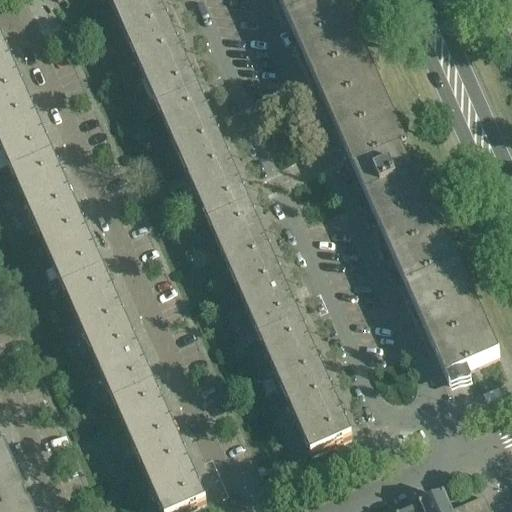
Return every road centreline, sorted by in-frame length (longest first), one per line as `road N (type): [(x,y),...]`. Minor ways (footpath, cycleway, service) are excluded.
road 1 (residential): [(240,511),(30,36),(0,22)]
road 2 (residential): [(193,0),(374,408),(393,419),(447,423)]
road 3 (residential): [(447,423),(257,0)]
road 4 (secondary): [(511,211),(418,0)]
road 5 (residential): [(57,511),(0,379)]
road 6 (residential): [(352,511),(464,462)]
